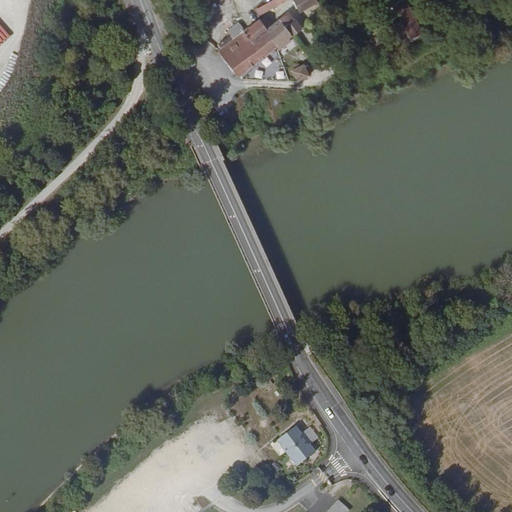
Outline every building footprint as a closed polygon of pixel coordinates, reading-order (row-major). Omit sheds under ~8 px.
[(277,0),(272,0),(267,3),(270,8),(279,3),(277,0)] [(318,2),(316,0),(295,0),(301,11),(302,11),(318,2)] [(407,31),(419,25),(406,0),(400,0),(394,4),(407,31)] [(281,17),(293,34),(302,27),(289,10),(281,17)] [(266,16),(261,19),(267,28),(272,24),(266,16)] [(265,29),(278,46),(289,37),(293,34),(281,17),(272,24),(267,28),(265,29)] [(234,39),(218,51),(239,77),(278,46),(265,29),(267,28),(261,19),(245,30),(239,22),(228,30),(234,39)] [(422,31),(419,25),(407,31),(411,38),(422,31)] [(289,37),(278,46),(279,50),(292,40),(289,37)] [(310,75),(305,63),(292,70),(298,81),(310,75)] [(244,393),(231,401),(235,408),(249,400),(244,393)] [(316,451),(310,443),(309,444),(300,434),(302,433),(297,425),(278,440),(297,465),(316,451)] [(339,499),(326,511),(346,511),(350,509),(339,499)]
